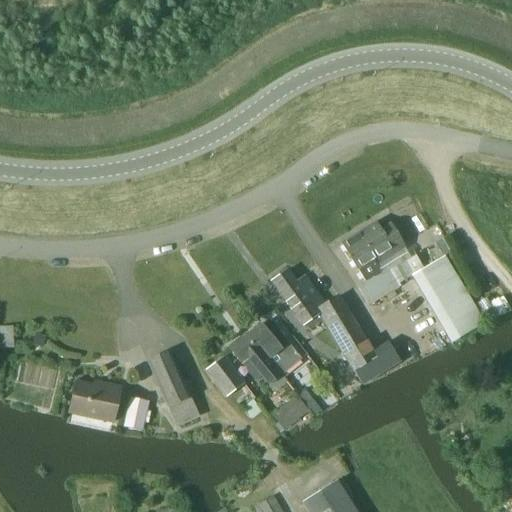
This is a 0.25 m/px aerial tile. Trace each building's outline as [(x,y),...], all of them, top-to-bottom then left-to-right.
[(379,264),(404,249),(390,225),(379,231),(374,223),(340,244),(356,270),(359,269),(367,281),(379,274),(371,261),(374,259),(379,264)] [(422,268),(410,275),(451,344),(484,325),(444,255),(422,268)] [(287,270),(270,281),(301,325),(317,314),(315,310),(325,304),(305,276),(295,283),(287,270)] [(380,276),(358,290),(367,306),(401,286),(398,282),(391,270),(380,276)] [(325,304),(315,310),(317,314),(353,372),(354,371),(376,357),(338,295),(325,304)] [(260,324),(245,337),(255,352),(259,349),(280,376),(281,375),(300,360),(268,321),(262,326),(260,324)] [(245,337),(228,350),(241,366),(247,361),(252,367),(261,379),(268,387),(273,393),(287,383),(281,375),(280,376),(259,349),(255,352),(245,337)] [(169,353),(146,363),(176,427),(198,416),(190,398),(194,396),(192,392),(188,394),(169,353)] [(243,385),(222,358),(205,371),(226,398),(243,385)] [(68,414),(113,424),(120,388),(94,383),(92,385),(75,383),(68,414)] [(296,396),(279,409),(290,424),(307,411),(296,396)] [(124,427),(142,431),(147,403),(130,399),(124,427)] [(252,401),(243,408),(252,420),(261,412),(252,401)] [(353,511),(335,482),(300,503),(305,511),(353,511)] [(253,508),(255,511),(281,511),(272,497),(253,508)] [(511,511),(511,499),(501,505),(505,511),(511,511)]
